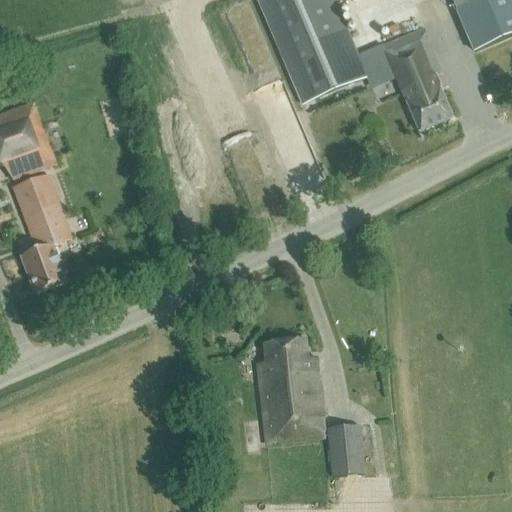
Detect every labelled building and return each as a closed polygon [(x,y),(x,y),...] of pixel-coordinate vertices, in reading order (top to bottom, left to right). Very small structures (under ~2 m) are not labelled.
[(294,130),(238,0),(228,0),(211,7),(219,26),(205,32),(259,161),(271,156),(265,142),(294,130)] [(442,73),(423,30),(357,57),(332,0),(258,0),(304,105),(392,67),(419,132),(452,118),(435,77),(442,73)] [(453,0),(458,10),(481,0),(453,0)] [(485,23),(481,24),(477,8),(442,16),(453,63),(493,53),(485,23)] [(33,103),(0,115),(0,163),(5,162),(12,182),(15,181),(46,169),(57,165),(33,103)] [(182,111),(173,114),(181,135),(190,131),(182,111)] [(194,133),(179,138),(187,162),(202,157),(194,133)] [(21,258),(35,294),(66,283),(53,246),(72,239),(48,176),(12,190),(37,252),(21,258)] [(306,340),(264,345),(266,364),(257,365),(267,444),(324,438),(315,359),(308,360),(306,340)] [(365,475),(360,427),(328,430),(333,478),(365,475)]
